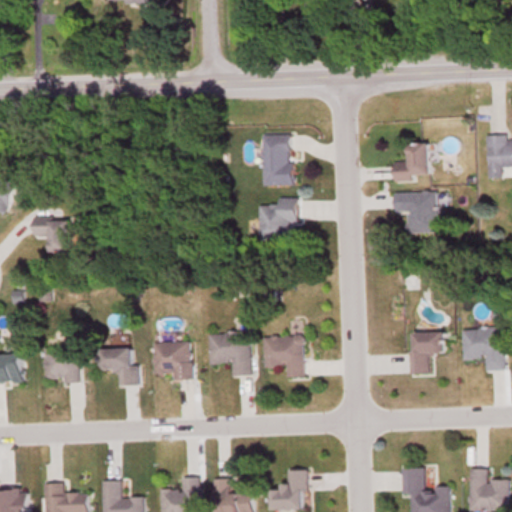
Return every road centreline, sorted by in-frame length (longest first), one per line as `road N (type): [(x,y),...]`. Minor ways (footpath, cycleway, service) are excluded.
road 1 (residential): [(0,86),(511,64)]
road 2 (residential): [(0,432),(511,413)]
road 3 (residential): [(356,422),(334,71)]
